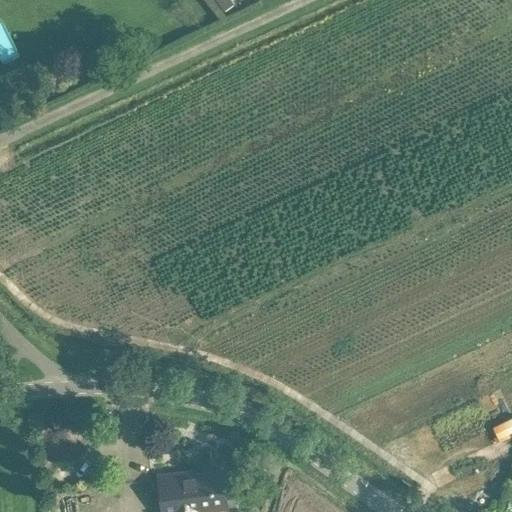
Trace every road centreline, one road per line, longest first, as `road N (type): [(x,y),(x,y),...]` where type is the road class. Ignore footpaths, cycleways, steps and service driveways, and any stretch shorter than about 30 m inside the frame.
road 1 (unclassified): [(72,387),(188,398),(252,419),(391,511)]
road 2 (unclassified): [(0,141),(307,0)]
